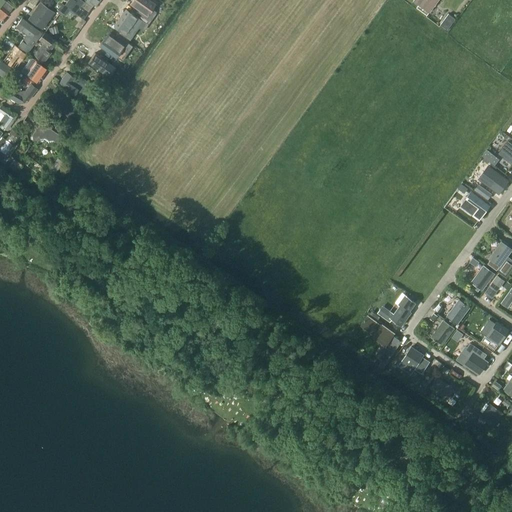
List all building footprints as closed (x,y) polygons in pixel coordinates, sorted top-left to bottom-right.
[(13,6),(5,0),(0,0),(0,20),(1,21),(13,6)] [(60,1),(56,7),(65,14),(69,8),(83,19),(88,12),(80,6),(84,1),(82,0),(67,0),(64,4),(60,1)] [(135,0),(133,5),(148,15),(154,6),(145,0),(135,0)] [(430,12),(439,0),(414,0),(414,1),(430,12)] [(54,12),(40,2),(28,20),(41,29),(50,16),(51,17),(54,12)] [(120,17),(114,25),(131,37),(142,23),(124,11),(120,17)] [(449,14),(441,26),(449,31),(458,20),(449,14)] [(28,52),(42,32),(22,18),(16,26),(26,34),(19,45),(28,52)] [(110,34),(101,47),(108,54),(118,60),(128,48),(110,34)] [(34,54),(43,60),(57,41),(49,35),(34,54)] [(27,53),(5,37),(1,42),(9,49),(2,59),(15,69),(27,53)] [(94,52),(88,62),(108,76),(115,67),(94,52)] [(32,57),(22,71),(39,83),(49,68),(32,57)] [(13,69),(0,59),(0,74),(8,80),(12,74),(11,73),(13,69)] [(93,86),(76,74),(74,77),(67,73),(60,83),(66,88),(66,89),(73,94),(78,86),(89,94),(93,86)] [(37,88),(30,83),(26,89),(16,91),(11,89),(7,97),(16,102),(29,99),(37,88)] [(52,93),(46,102),(55,109),(57,105),(64,110),(63,112),(73,119),(83,105),(65,93),(60,99),(52,93)] [(18,114),(1,103),(0,104),(0,112),(4,114),(0,120),(0,125),(7,130),(18,114)] [(61,135),(43,123),(39,124),(31,135),(32,139),(36,142),(40,137),(41,138),(44,137),(48,140),(52,139),(57,142),(61,135)] [(3,137),(0,140),(0,158),(10,165),(15,158),(10,155),(18,145),(14,142),(20,135),(12,130),(6,139),(3,137)] [(508,140),(498,153),(511,163),(511,142),(508,140)] [(56,156),(46,169),(51,173),(61,160),(56,156)] [(484,168),(473,181),(491,193),(503,180),(484,168)] [(472,192),(462,205),(480,217),(489,204),(472,192)] [(511,250),(511,247),(501,240),(488,257),(500,266),(511,250)] [(479,261),(474,257),(471,261),(476,265),(479,261)] [(498,265),(492,260),(489,265),(494,269),(498,265)] [(495,273),(484,264),(471,281),(482,290),(495,273)] [(505,280),(497,274),(484,292),(492,297),(505,280)] [(511,285),(500,302),(508,307),(511,301),(511,285)] [(385,305),(381,313),(398,324),(411,308),(393,298),(385,305)] [(459,298),(446,316),(458,324),(470,307),(459,298)] [(360,325),(357,331),(388,354),(399,339),(365,318),(360,325)] [(490,318),(479,332),(500,346),(511,330),(497,320),(496,322),(490,318)] [(455,328),(443,320),(431,337),(442,345),(455,328)] [(460,351),(455,357),(481,376),(490,362),(465,344),(460,351)] [(409,355),(401,366),(416,377),(425,364),(409,355)] [(511,373),(501,388),(511,396),(511,373)] [(455,388),(438,376),(430,387),(447,399),(455,388)] [(494,380),(491,385),(497,390),(500,385),(494,380)] [(511,402),(505,398),(502,402),(508,406),(511,402)] [(504,412),(490,402),(474,423),(489,433),(504,412)]
